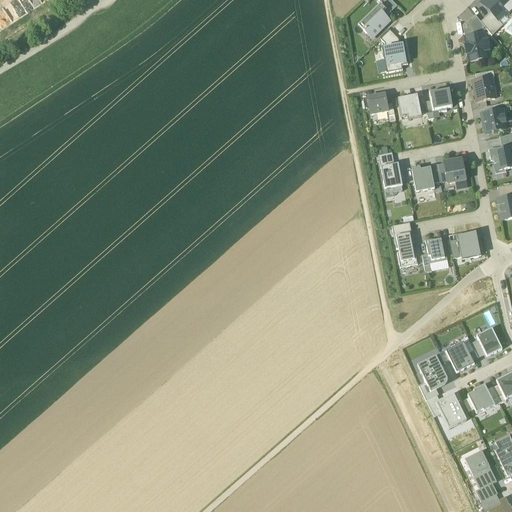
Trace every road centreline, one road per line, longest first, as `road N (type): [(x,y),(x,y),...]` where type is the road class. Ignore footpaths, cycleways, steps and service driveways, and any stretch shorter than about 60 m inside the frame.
road 1 (track): [(209,511),(392,350),(325,0)]
road 2 (unclassified): [(392,350),(495,262)]
